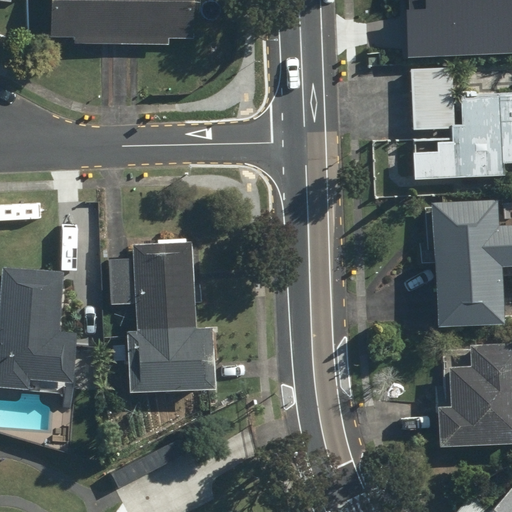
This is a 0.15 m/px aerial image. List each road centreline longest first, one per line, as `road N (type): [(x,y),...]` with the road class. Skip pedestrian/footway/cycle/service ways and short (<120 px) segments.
road 1 (residential): [(349,511),(316,419),(305,137)]
road 2 (residential): [(305,137),(50,146),(0,134)]
road 3 (residential): [(305,137),(300,0)]
